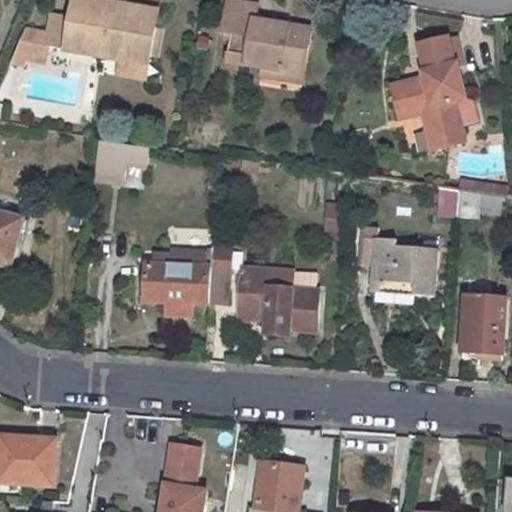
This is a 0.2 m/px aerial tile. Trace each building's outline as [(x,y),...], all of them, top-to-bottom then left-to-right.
[(156,22),(115,15),(116,6),(84,0),(75,0),(72,20),(66,51),(121,61),(148,66),(156,22)] [(281,72),(280,79),(302,83),(310,32),(254,22),(256,7),(229,1),(224,31),(233,33),(227,63),(261,69),(281,72)] [(116,6),(115,15),(156,22),(158,12),(116,6)] [(66,51),(72,20),(51,16),(48,35),(25,31),(11,65),(22,67),(23,61),(44,65),(45,59),(24,55),(26,44),(47,48),(66,51)] [(466,100),(458,65),(456,65),(450,40),(421,46),(427,73),(423,75),(424,80),(393,88),(401,120),(423,115),(427,131),(436,129),(441,150),(465,143),(461,126),(477,123),(473,102),(466,100)] [(45,59),(47,48),(26,44),(24,55),(45,59)] [(146,81),(148,66),(121,61),(119,76),(146,81)] [(261,69),(260,75),(280,79),(281,72),(261,69)] [(436,129),(427,131),(432,152),(441,150),(436,129)] [(102,146),(97,176),(124,181),(126,166),(146,169),(148,153),(102,146)] [(490,185),(476,183),(473,194),(482,196),(488,197),(490,185)] [(488,197),(498,198),(500,186),(490,185),(488,197)] [(457,219),(457,190),(438,189),(437,218),(457,219)] [(460,193),(458,216),(481,219),(481,206),(482,196),(473,194),(460,193)] [(347,195),(334,194),(332,216),(346,218),(347,195)] [(482,196),(481,206),(502,209),(503,199),(498,198),(488,197),(482,196)] [(0,215),(0,264),(13,268),(24,221),(0,215)] [(397,241),(378,240),(379,229),(366,228),(364,266),(376,267),(376,283),(416,286),(416,295),(435,297),(439,252),(397,249),(397,241)] [(214,269),(207,269),(208,254),(173,252),(173,255),(172,267),(154,265),(147,265),(145,303),(167,304),(167,317),(192,318),(193,305),(210,306),(210,304),(230,306),(231,272),(213,271),(214,269)] [(208,254),(207,269),(214,269),(215,252),(208,252),(208,254)] [(155,254),(154,265),(172,267),(173,255),(155,254)] [(244,270),(242,320),(267,321),(266,329),(290,331),(317,332),(319,292),(293,290),(294,273),(244,270)] [(376,283),(375,292),(416,295),(416,286),(376,283)] [(467,286),(467,297),(492,299),(492,287),(467,286)] [(467,297),(464,352),(480,353),(492,354),(491,360),(503,360),(506,300),(492,299),(467,297)] [(0,483),(52,487),(54,442),(26,440),(26,445),(0,443),(0,483)] [(161,511),(203,511),(206,492),(196,490),(202,450),(172,445),(161,511)] [(261,463),(253,511),(297,511),(305,470),(261,463)]
